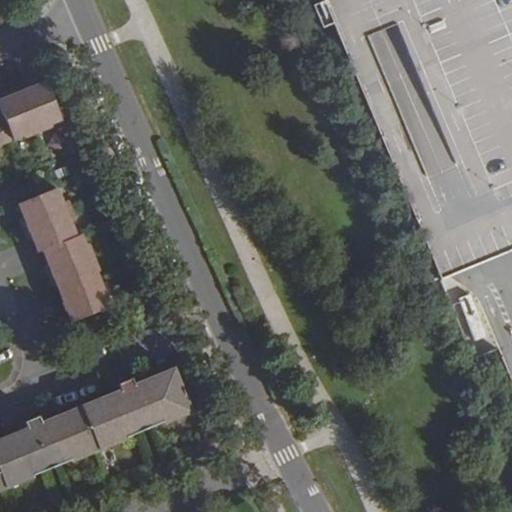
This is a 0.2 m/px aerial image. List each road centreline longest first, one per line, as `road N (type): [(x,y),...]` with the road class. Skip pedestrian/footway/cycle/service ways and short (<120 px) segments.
road 1 (residential): [(210,302),(88,18)]
road 2 (residential): [(318,511),(210,302)]
road 3 (residential): [(210,302),(38,379)]
